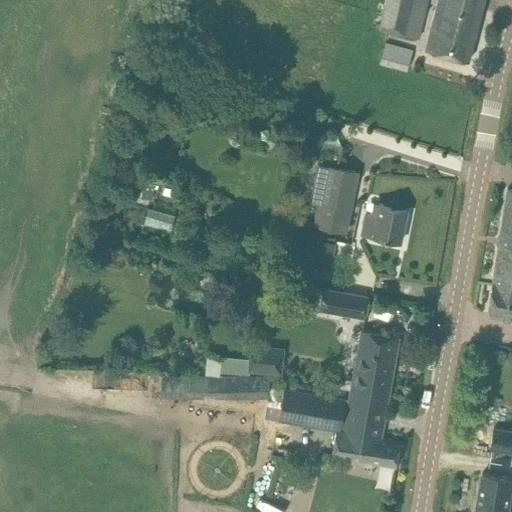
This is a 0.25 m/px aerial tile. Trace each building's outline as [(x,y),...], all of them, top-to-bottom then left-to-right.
[(384,0),(379,29),(418,38),(427,0),(384,0)] [(483,0),(437,0),(425,50),(468,61),(483,0)] [(412,51),(385,44),(380,64),(407,71),(412,51)] [(312,141),(309,153),(321,156),(321,153),(330,155),(330,153),(338,155),(340,147),(312,141)] [(346,231),(358,172),(317,164),(310,200),(319,202),(315,225),(346,231)] [(140,177),(137,197),(152,199),(155,179),(140,177)] [(511,188),(507,188),(492,284),(511,286),(511,188)] [(361,234),(380,238),(400,242),(407,209),(379,204),(376,216),(365,213),(361,234)] [(149,206),(144,221),(170,230),(175,215),(149,206)] [(294,270),(302,240),(276,233),(271,250),(278,252),(274,265),(294,270)] [(330,270),(335,244),(313,240),(309,266),(330,270)] [(511,286),(492,284),(487,313),(511,317),(511,286)] [(324,288),(319,310),(364,318),(369,295),(324,288)] [(278,419),(336,429),(331,454),(376,462),(396,466),(400,441),(381,437),(386,407),(399,336),(361,330),(349,401),(284,389),(278,419)] [(248,376),(248,373),(282,376),(284,349),(250,345),(249,358),(221,356),(219,373),(248,376)] [(188,397),(225,397),(268,397),(268,376),(188,376),(188,397)] [(511,430),(494,428),(491,449),(511,452),(511,430)] [(511,511),(511,478),(482,473),(476,511),(511,511)]
